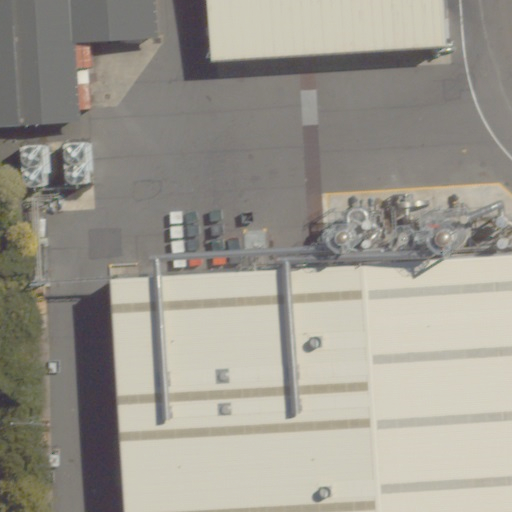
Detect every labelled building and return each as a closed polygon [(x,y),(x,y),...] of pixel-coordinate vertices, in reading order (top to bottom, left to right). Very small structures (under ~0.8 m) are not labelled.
[(152,0),(0,0),(0,125),(77,120),(72,42),(155,36),(152,0)] [(452,43),(449,0),(214,0),(218,58),(452,43)] [(75,241),(76,175),(43,175),(42,240),(75,241)] [(329,191),(332,253),(386,250),(504,243),(500,181),(329,191)] [(511,511),(511,247),(104,274),(120,511),(511,511)]
